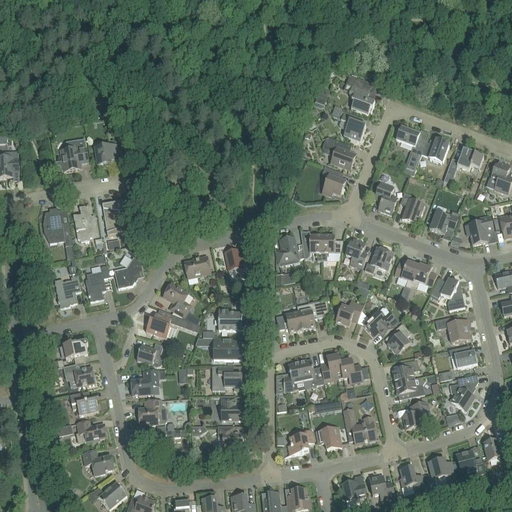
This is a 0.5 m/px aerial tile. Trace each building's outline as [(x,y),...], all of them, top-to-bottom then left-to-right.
[(368,101),(370,95),(374,93),(376,87),(356,79),(353,87),(350,97),(354,99),(352,103),(354,104),(352,111),(369,117),(370,114),(372,114),(376,104),(368,101)] [(327,102),(318,98),(316,104),(325,107),(327,102)] [(69,114),(82,112),(81,104),(68,106),(69,114)] [(342,115),(342,113),(343,113),(335,110),(333,116),(334,119),(338,120),(340,119),(342,115)] [(352,119),(344,116),(342,123),(349,126),(344,138),(361,144),(366,129),(350,123),(352,119)] [(422,157),(427,144),(419,140),(421,135),(401,128),(400,133),(396,142),(415,149),(405,175),(414,178),(422,157)] [(62,163),(55,164),(57,174),(64,173),(64,174),(78,172),(77,166),(82,166),(89,165),(87,150),(85,141),(77,142),(78,146),(68,148),(68,152),(61,153),(62,163)] [(350,172),(356,157),(347,153),(349,147),(337,142),(332,156),(332,158),(334,158),(332,165),(350,172)] [(427,144),(422,157),(429,160),(429,161),(443,166),(449,150),(450,148),(449,146),(438,142),(436,142),(434,147),(427,144)] [(106,148),(95,150),(98,168),(111,166),(111,163),(119,162),(117,146),(106,148)] [(464,151),(459,164),(452,161),(444,184),(447,185),(452,186),(458,168),(470,173),(472,168),(480,171),(484,159),(475,156),(473,153),(469,153),(464,151)] [(5,154),(5,160),(0,160),(0,180),(13,180),(13,175),(20,175),(19,167),(19,154),(5,154)] [(508,197),(511,187),(511,183),(506,181),(511,169),(497,164),(491,181),(498,183),(494,192),(508,197)] [(344,176),(325,169),(323,176),(329,178),(323,195),(332,199),(333,195),(341,198),(346,184),(341,182),(344,176)] [(444,182),(438,180),(436,187),(442,189),(444,182)] [(383,200),(379,212),(392,217),(395,208),(398,200),(392,198),(395,189),(381,184),(376,197),(383,200)] [(418,227),(425,207),(411,201),(412,198),(405,195),(401,206),(407,208),(402,221),(418,227)] [(123,203),(103,206),(108,238),(129,234),(127,227),(117,229),(115,216),(125,214),(123,203)] [(75,219),(78,242),(92,240),(92,238),(98,237),(95,223),(93,223),(90,208),(80,210),(82,218),(75,219)] [(70,225),(63,226),(61,213),(59,213),(58,211),(50,212),(50,214),(46,215),(45,220),(46,227),(48,231),(47,235),(48,243),(57,241),(58,245),(65,244),(66,249),(73,248),(70,225)] [(454,234),(461,217),(453,214),(452,217),(445,214),(444,218),(436,215),(430,232),(445,237),(447,231),(454,234)] [(511,217),(500,220),(505,241),(511,239),(511,217)] [(487,235),(494,234),(491,218),(480,220),(481,225),(466,229),(468,238),(471,238),(473,248),(489,244),(487,235)] [(451,237),(448,245),(458,248),(461,240),(451,237)] [(318,263),(323,263),(323,238),(310,238),(310,243),(302,243),(304,255),(305,262),(306,261),(307,261),(308,261),(309,260),(309,259),(310,259),(310,258),(311,257),(311,256),(311,255),(316,255),(316,259),(318,259),(318,263)] [(335,238),(323,238),(323,263),(328,263),(328,259),(329,259),(329,255),(341,255),(344,244),(335,244),(335,238)] [(292,267),(300,265),(295,239),(280,243),(282,252),(277,253),(279,266),(291,264),(292,267)] [(353,241),(349,250),(346,258),(353,261),(350,268),(362,273),(367,259),(362,257),(366,246),(353,241)] [(119,242),(109,244),(110,251),(120,250),(119,242)] [(133,288),(138,281),(136,274),(137,272),(142,271),(143,272),(138,247),(129,249),(129,251),(130,253),(136,257),(131,264),(127,270),(115,273),(119,291),(133,288)] [(374,260),(371,267),(368,265),(365,273),(373,276),(376,269),(388,273),(391,266),(394,257),(377,250),(374,260)] [(227,255),(226,255),(228,265),(229,273),(235,272),(237,279),(238,286),(251,284),(251,277),(251,264),(250,264),(242,266),(239,252),(232,253),(232,252),(228,253),(227,253),(227,255)] [(95,259),(97,266),(105,264),(103,257),(95,259)] [(189,281),(198,279),(211,276),(210,269),(208,258),(193,261),(194,264),(185,265),(188,281),(189,281)] [(411,291),(412,289),(420,268),(419,268),(413,266),(414,263),(409,261),(406,268),(400,265),(395,278),(402,280),(408,283),(405,289),(411,291)] [(420,266),(419,268),(420,268),(412,289),(417,291),(420,285),(426,287),(433,290),(434,286),(437,277),(431,275),(433,268),(428,266),(427,269),(420,266)] [(110,280),(108,270),(108,269),(101,270),(102,274),(87,277),(88,283),(86,283),(91,304),(104,302),(103,294),(105,293),(106,291),(104,281),(110,280)] [(511,294),(511,273),(495,277),(498,290),(507,288),(509,295),(511,294)] [(285,277),(277,277),(278,288),(286,287),(285,277)] [(80,285),(79,278),(75,279),(72,280),(72,283),(64,285),(63,282),(55,283),(60,304),(59,304),(59,306),(60,306),(61,311),(71,309),(71,307),(78,306),(75,295),(82,294),(80,285)] [(450,301),(448,305),(450,313),(465,309),(461,291),(458,289),(459,285),(449,280),(447,284),(440,281),(431,297),(439,301),(441,296),(450,301)] [(177,307),(173,313),(185,320),(192,308),(185,304),(189,297),(172,286),(164,299),(177,307)] [(409,297),(403,294),(401,300),(407,302),(408,301),(409,297)] [(502,315),(504,316),(504,319),(511,317),(511,297),(511,298),(511,303),(502,306),(502,309),(501,310),(502,315)] [(320,302),(315,303),(308,305),(309,306),(298,309),(303,333),(309,331),(316,329),(314,322),(317,321),(317,320),(328,318),(328,302),(321,304),(320,302)] [(359,322),(363,312),(364,308),(352,304),(349,310),(343,308),(337,325),(349,329),(353,319),(359,322)] [(219,311),(219,319),(219,333),(242,333),(242,320),(251,320),(251,307),(242,307),(242,315),(228,315),(228,311),(219,311)] [(303,333),(298,309),(299,315),(277,319),(279,332),(286,331),(286,332),(289,331),(290,335),(297,333),(297,334),(303,333)] [(380,335),(384,339),(394,330),(389,326),(395,320),(390,314),(384,320),(379,314),(364,327),(373,337),(378,333),(380,335)] [(165,320),(158,317),(156,316),(156,317),(154,323),(151,322),(146,334),(156,337),(167,341),(168,339),(171,330),(169,329),(171,323),(180,326),(182,321),(171,316),(169,321),(165,320)] [(194,317),(191,324),(198,327),(201,321),(194,317)] [(468,330),(470,330),(468,322),(458,324),(457,318),(435,323),(437,332),(449,329),(452,346),(470,342),(468,330)] [(406,341),(412,335),(403,326),(394,334),(398,338),(388,347),(398,358),(410,346),(406,341)] [(219,363),(243,363),(243,350),(238,350),(238,344),(233,344),(233,342),(214,341),(214,355),(214,363),(219,363)] [(72,346),(68,346),(63,347),(66,361),(88,357),(88,355),(87,348),(88,347),(89,345),(88,345),(88,344),(87,344),(87,343),(86,343),(78,345),(77,343),(71,344),(72,346)] [(137,363),(153,368),(158,369),(161,368),(163,362),(160,358),(164,348),(156,346),(154,352),(142,348),(137,363)] [(470,348),(460,350),(449,353),(451,359),(455,358),(458,372),(478,367),(476,359),(473,360),(472,354),(471,354),(470,348)] [(339,358),(344,381),(349,380),(351,386),(364,383),(361,370),(354,372),(353,369),(352,362),(341,364),(339,357),(339,358)] [(332,383),(338,381),(344,380),(344,381),(339,358),(327,360),(329,368),(321,369),(324,384),(332,383)] [(307,362),(300,364),(304,384),(311,382),(312,389),(325,386),(324,384),(321,369),(314,371),(312,363),(307,364),(307,362)] [(394,374),(396,385),(414,381),(413,375),(420,373),(418,362),(406,365),(407,371),(394,374)] [(284,395),(298,392),(299,394),(306,392),(304,384),(300,364),(293,365),(293,367),(288,368),(291,378),(284,380),(284,395)] [(65,369),(64,370),(65,376),(66,382),(70,383),(77,382),(78,389),(78,390),(96,386),(92,370),(77,373),(76,367),(65,369)] [(225,393),(225,390),(234,390),(234,393),(243,393),(243,378),(234,378),(234,369),(213,369),(213,393),(225,393)] [(439,374),(441,383),(453,381),(451,372),(439,374)] [(159,382),(159,373),(144,374),(145,382),(132,383),(133,399),(154,397),(153,389),(160,389),(159,382)] [(452,396),(455,398),(451,404),(466,414),(476,399),(471,396),(478,385),(477,377),(458,382),(459,387),(450,388),(452,396)] [(414,381),(396,385),(399,398),(412,395),(414,400),(425,397),(423,386),(425,384),(422,381),(420,382),(419,380),(414,381)] [(349,400),(356,398),(354,390),(347,392),(349,400)] [(89,401),(91,401),(89,394),(70,398),(73,412),(78,411),(80,418),(99,414),(96,402),(90,404),(89,401)] [(237,399),(227,399),(222,399),(222,408),(220,408),(220,415),(222,415),(222,423),(243,423),(243,408),(237,408),(237,399)] [(159,427),(159,426),(166,426),(168,423),(167,411),(165,409),(162,409),(161,403),(146,404),(146,411),(139,412),(140,426),(150,425),(150,427),(159,427)] [(333,405),(335,413),(342,412),(341,404),(333,405)] [(423,421),(431,419),(428,405),(411,409),(412,416),(403,418),(406,432),(424,428),(423,421)] [(364,421),(365,427),(356,428),(353,412),(344,414),(347,433),(353,432),(356,447),(364,445),(364,444),(377,442),(373,419),(364,421)] [(101,443),(100,442),(108,440),(105,427),(91,430),(90,423),(77,426),(79,436),(77,436),(79,447),(94,443),(94,445),(101,443)] [(204,427),(194,429),(195,436),(205,433),(204,427)] [(219,429),(219,439),(224,439),(224,454),(232,454),(232,451),(243,451),(243,436),(235,436),(235,429),(219,429)] [(327,452),(342,450),(339,430),(317,434),(319,447),(326,445),(327,452)] [(175,455),(174,440),(182,439),(181,432),(174,432),(151,434),(153,457),(175,455)] [(315,446),(313,433),(300,435),(300,438),(290,440),(291,447),(289,448),(290,458),(304,455),(304,453),(309,452),(308,447),(315,446)] [(511,458),(511,456),(511,454),(509,444),(499,447),(497,442),(484,445),(489,463),(501,460),(501,462),(511,458)] [(97,454),(87,456),(83,457),(86,468),(92,467),(92,470),(93,470),(95,478),(106,476),(106,474),(115,472),(112,458),(99,461),(97,454)] [(473,475),(474,478),(486,475),(484,469),(482,459),(474,461),(472,454),(457,458),(462,478),(473,475)] [(187,457),(175,458),(175,466),(188,465),(187,457)] [(449,490),(458,487),(452,464),(446,466),(445,461),(429,465),(433,482),(446,479),(449,490)] [(413,487),(415,495),(415,496),(426,493),(422,477),(416,479),(413,469),(400,472),(403,480),(401,481),(403,490),(413,487)] [(385,484),(383,477),(369,480),(373,498),(380,497),(381,504),(396,500),(393,488),(386,489),(385,484)] [(346,503),(348,510),(360,507),(358,501),(359,501),(359,500),(367,498),(365,487),(357,488),(356,483),(342,486),(346,503)] [(99,489),(88,498),(94,504),(99,500),(109,511),(111,511),(128,499),(116,485),(104,495),(102,492),(99,489)] [(286,501),(287,508),(287,511),(300,511),(301,511),(308,510),(308,511),(309,511),(311,511),(310,498),(307,499),(307,491),(292,493),(293,500),(286,501)] [(263,511),(281,511),(280,494),(268,495),(268,501),(262,502),(263,511)] [(73,501),(78,505),(81,499),(76,496),(74,499),(73,501)] [(255,511),(255,506),(248,507),(247,497),(232,499),(233,511),(255,511)] [(152,511),(155,505),(141,499),(139,504),(133,502),(129,511),(152,511)] [(225,511),(225,509),(218,510),(217,500),(208,501),(202,502),(203,507),(196,508),(197,511),(196,511),(225,511)] [(190,511),(189,503),(176,504),(176,511),(190,511)]
